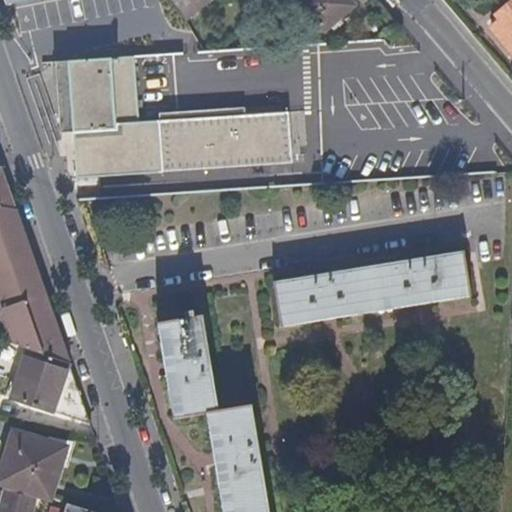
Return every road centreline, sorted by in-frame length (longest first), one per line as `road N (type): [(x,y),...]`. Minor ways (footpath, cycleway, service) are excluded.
road 1 (residential): [(154,511),(0,75)]
road 2 (residential): [(411,0),(511,118)]
